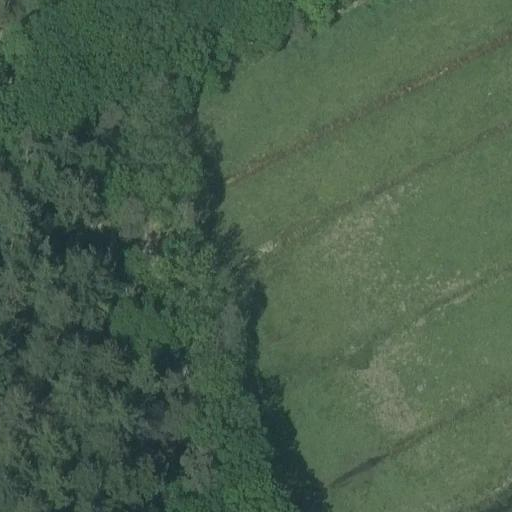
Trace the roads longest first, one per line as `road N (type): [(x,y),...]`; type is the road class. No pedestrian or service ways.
road 1 (track): [(213,511),(86,76)]
road 2 (track): [(0,121),(219,0)]
